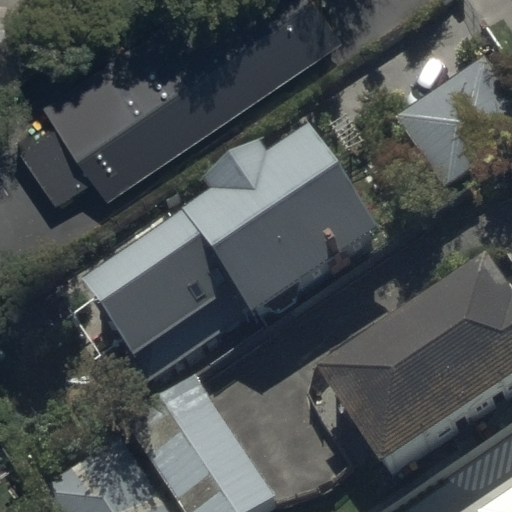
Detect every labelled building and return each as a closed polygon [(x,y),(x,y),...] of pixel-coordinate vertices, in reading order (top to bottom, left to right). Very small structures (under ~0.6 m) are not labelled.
[(204,0),(37,110),(106,213),(348,54),(311,0),(204,0)] [(458,54),(439,27),(374,70),(393,97),(458,54)] [(401,137),(452,215),(511,175),(511,103),(494,76),(401,137)] [(315,156),(189,238),(81,310),(143,403),(252,332),(278,372),(403,289),(315,156)] [(306,359),(390,485),(511,404),(511,254),(498,233),(306,359)] [(177,511),(282,511),(203,393),(131,441),(177,511)] [(48,511),(154,511),(118,457),(44,505),(48,511)] [(511,511),(511,497),(490,511),(511,511)]
